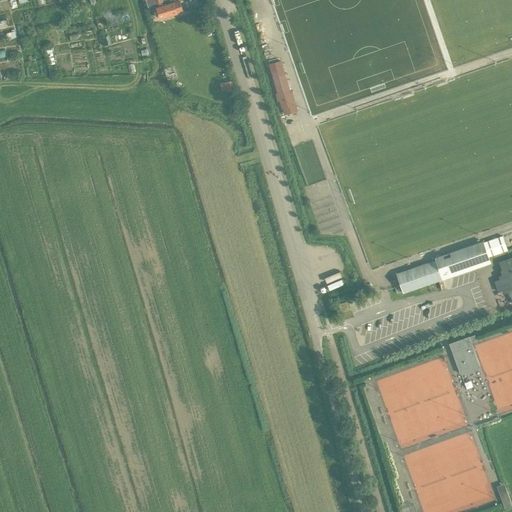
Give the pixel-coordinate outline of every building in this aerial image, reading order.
[(154,0),(160,18),(183,11),(180,0),(164,5),(162,0),(154,0)] [(52,48),(47,50),(50,65),(56,64),(52,48)] [(285,114),(297,111),(292,92),(290,92),(281,62),(269,66),(278,94),(277,95),(279,101),(280,101),(282,108),(283,108),(285,114)] [(231,81),(220,84),(221,91),(233,88),(231,81)] [(436,260),(396,274),(403,292),(403,293),(428,284),(434,282),(438,280),(474,268),(491,262),(489,257),(484,241),(435,257),(436,260)] [(499,277),(499,279),(500,281),(494,282),(498,292),(503,291),(504,294),(507,293),(509,297),(510,297),(511,302),(511,259),(499,263),(502,272),(500,272),(502,276),(499,277)] [(340,310),(348,308),(346,301),(338,303),(340,310)] [(478,367),(470,346),(469,343),(475,341),(473,336),(449,344),(452,354),(459,374),(463,374),(467,374),(471,373),(475,371),(478,367)] [(511,505),(511,504),(506,487),(503,488),(498,489),(505,508),(511,505)]
